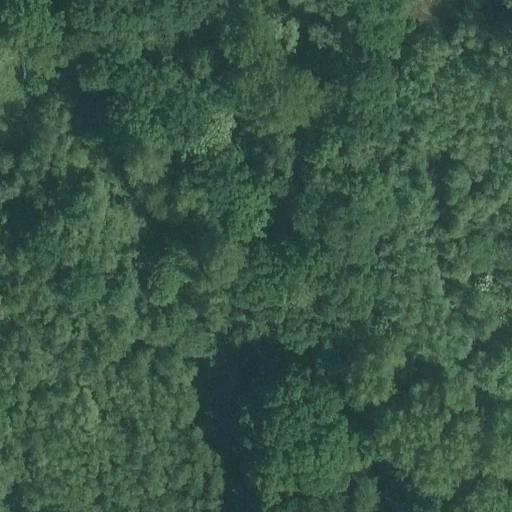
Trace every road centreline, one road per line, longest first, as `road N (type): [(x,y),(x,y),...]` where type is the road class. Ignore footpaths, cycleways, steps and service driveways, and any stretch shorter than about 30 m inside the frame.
road 1 (track): [(511,511),(295,295),(63,0)]
road 2 (track): [(295,295),(342,0)]
